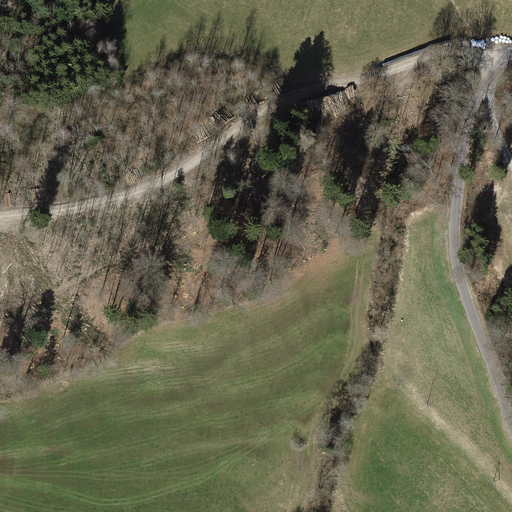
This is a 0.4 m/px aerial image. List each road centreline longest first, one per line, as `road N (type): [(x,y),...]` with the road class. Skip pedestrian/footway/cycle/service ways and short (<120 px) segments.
road 1 (track): [(0,214),(107,199),(166,177),(288,98),(428,50),(472,47),(499,68)]
road 2 (unclassified): [(511,58),(467,118),(454,222),(461,284),(511,425)]
